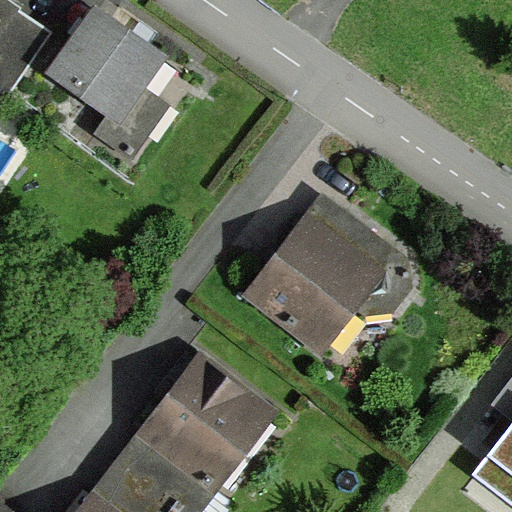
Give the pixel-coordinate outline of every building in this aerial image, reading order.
[(0,0),(0,104),(7,94),(0,88),(0,35),(15,13),(17,10),(1,0),(0,0)] [(48,35),(15,13),(0,35),(0,88),(7,94),(48,35)] [(127,161),(143,138),(164,107),(132,84),(152,56),(93,14),(49,75),(106,115),(92,136),(127,161)] [(300,217),(242,292),(313,347),(344,306),(360,318),(388,314),(407,290),(396,255),(325,201),(308,223),(300,217)] [(75,511),(168,511),(194,478),(205,487),(263,410),(194,358),(170,389),(136,434),(142,438),(94,502),(87,497),(75,511)] [(511,428),(475,476),(511,505),(511,383),(496,404),(511,415),(511,428)]
